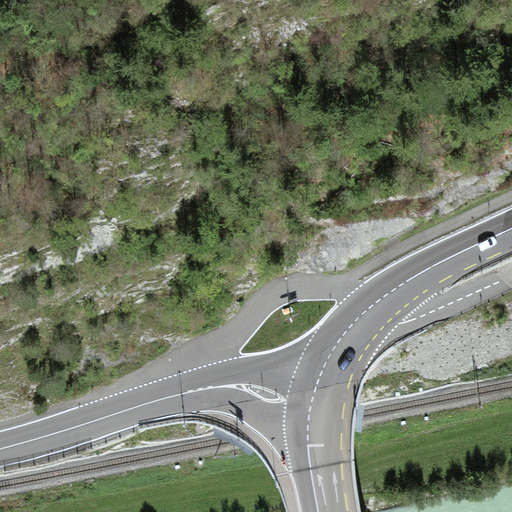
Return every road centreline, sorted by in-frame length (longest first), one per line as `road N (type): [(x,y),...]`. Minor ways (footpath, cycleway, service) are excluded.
road 1 (primary): [(0,449),(190,391),(243,386),(320,395)]
road 2 (primary): [(370,305),(511,228)]
road 3 (unclassified): [(511,276),(406,321),(386,319),(370,305)]
